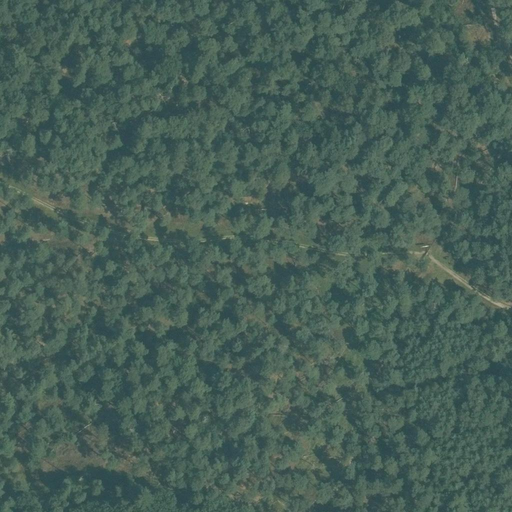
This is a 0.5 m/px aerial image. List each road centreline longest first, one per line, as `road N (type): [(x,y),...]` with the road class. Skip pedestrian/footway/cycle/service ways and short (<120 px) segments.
road 1 (track): [(0,184),(133,237),(237,237),(423,257),(511,309)]
road 2 (track): [(323,511),(358,445),(430,260)]
